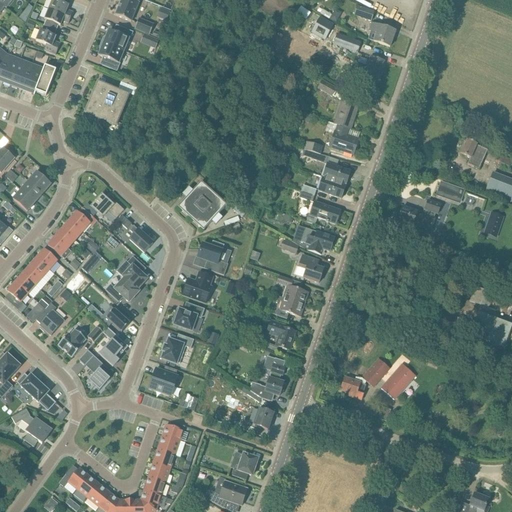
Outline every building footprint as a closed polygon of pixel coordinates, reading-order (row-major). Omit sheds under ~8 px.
[(67,5),(68,0),(55,0),(54,0),(52,0),(49,10),(71,19),(73,13),(67,11),(69,6),(67,5)] [(139,3),(131,0),(121,0),(115,16),(131,22),(139,3)] [(374,13),(357,7),(354,16),(371,21),(374,13)] [(69,24),(71,19),(49,10),(45,20),(46,21),(44,26),(56,31),(58,26),(60,26),(62,22),(69,24)] [(163,10),(159,19),(167,22),(170,13),(163,10)] [(320,14),(329,19),(331,15),(322,10),(320,14)] [(312,31),(326,39),(334,25),(320,17),(312,31)] [(154,25),(139,19),(135,29),(150,36),(154,25)] [(32,30),(35,24),(29,21),(26,28),(32,30)] [(395,32),(372,24),(369,31),(377,34),(374,43),(380,44),(390,48),(390,47),(388,47),(391,39),(393,39),(395,32)] [(54,36),(56,31),(44,26),(42,32),(40,31),(36,41),(46,46),(44,51),(56,56),(60,45),(54,42),(56,37),(54,36)] [(102,43),(124,52),(129,40),(130,41),(133,33),(118,27),(115,34),(109,31),(107,36),(104,38),(102,43)] [(151,38),(144,35),(141,42),(149,45),(151,38)] [(338,35),(334,44),(356,52),(360,43),(338,35)] [(16,42),(14,48),(21,50),(23,44),(16,42)] [(124,52),(102,43),(100,48),(101,51),(99,56),(105,59),(102,66),(117,72),(120,64),(119,64),(124,52)] [(2,82),(11,85),(21,61),(7,55),(0,70),(0,79),(3,81),(2,82)] [(380,73),(384,62),(371,57),(363,78),(378,83),(381,74),(380,73)] [(23,89),(32,66),(21,61),(11,85),(19,89),(20,87),(23,89)] [(26,91),(34,94),(43,70),(32,66),(23,89),(26,90),(26,91)] [(43,70),(34,94),(34,95),(34,96),(36,92),(46,96),(56,71),(45,67),(43,70)] [(137,89),(139,84),(124,78),(122,82),(118,91),(129,96),(134,98),(137,89)] [(333,96),(336,89),(322,80),(318,89),(332,98),(333,96)] [(98,83),(85,114),(116,127),(129,96),(118,91),(98,83)] [(338,126),(349,130),(350,130),(358,107),(342,102),(334,125),(338,126)] [(298,121),(310,125),(312,118),(300,115),(298,121)] [(349,130),(338,126),(334,125),(328,123),(325,132),(334,134),(329,147),(353,156),(358,140),(347,137),(349,130)] [(488,150),(467,140),(461,155),(470,159),(468,165),(479,170),(488,150)] [(304,151),(315,154),(320,155),(322,147),(306,142),(304,151)] [(2,150),(0,148),(0,172),(1,174),(14,159),(8,153),(9,152),(5,149),(4,150),(3,149),(2,150)] [(320,155),(315,154),(312,160),(326,165),(328,157),(320,155)] [(509,170),(511,163),(511,160),(503,156),(498,164),(509,170)] [(328,164),(323,178),(345,186),(350,172),(328,164)] [(15,170),(20,174),(24,169),(19,165),(15,170)] [(10,171),(5,177),(9,180),(14,174),(10,171)] [(29,182),(43,194),(51,185),(37,173),(29,182)] [(341,199),(345,186),(323,178),(318,191),(341,199)] [(488,193),(511,201),(511,185),(494,179),(488,193)] [(35,203),(43,194),(29,182),(21,191),(35,203)] [(440,182),(435,196),(441,198),(442,194),(457,199),(461,189),(440,182)] [(227,206),(201,183),(178,208),(204,231),(227,206)] [(301,192),(314,197),(317,190),(304,186),(301,192)] [(27,212),(35,203),(21,191),(13,200),(27,212)] [(312,203),(314,197),(301,192),(299,199),(312,203)] [(102,196),(91,208),(103,218),(108,212),(116,220),(124,211),(115,203),(113,206),(102,196)] [(441,205),(428,200),(423,214),(403,208),(398,221),(413,226),(413,224),(418,225),(417,228),(431,232),(435,219),(434,219),(436,214),(438,215),(441,205)] [(340,212),(314,203),(310,217),(335,225),(340,212)] [(70,222),(82,233),(90,224),(89,224),(94,219),(82,209),(78,214),(77,213),(70,222)] [(491,213),(484,234),(497,239),(504,217),(491,213)] [(118,221),(123,226),(127,221),(127,220),(122,216),(118,221)] [(0,220),(0,245),(1,246),(13,232),(0,221),(0,220)] [(127,221),(123,226),(127,230),(132,224),(127,221)] [(63,230),(75,241),(82,233),(70,222),(63,230)] [(134,226),(130,231),(134,235),(130,240),(144,254),(153,244),(147,239),(151,235),(145,230),(142,234),(134,226)] [(323,250),(329,253),(334,239),(305,229),(301,242),(296,240),(295,244),(308,252),(321,256),(323,250)] [(63,230),(55,238),(68,249),(75,241),(63,230)] [(61,257),(68,249),(55,238),(48,246),(61,257)] [(114,250),(119,245),(111,238),(106,243),(114,250)] [(85,247),(94,255),(99,248),(90,241),(85,247)] [(207,262),(204,269),(224,276),(228,265),(219,262),(224,246),(213,242),(211,247),(203,244),(198,259),(207,262)] [(298,247),(284,243),(282,249),(296,254),(298,247)] [(78,251),(86,258),(90,253),(82,247),(78,251)] [(44,251),(37,259),(49,270),(57,262),(44,251)] [(319,261),(303,255),(299,268),(306,271),(303,278),(319,284),(324,270),(317,267),(319,261)] [(123,277),(138,291),(148,280),(142,274),(146,270),(133,257),(127,263),(132,267),(123,277)] [(42,278),(49,270),(37,259),(30,267),(42,278)] [(75,271),(81,266),(74,260),(69,266),(75,271)] [(87,263),(82,269),(87,274),(92,268),(87,263)] [(252,268),(246,266),(243,274),(250,276),(252,268)] [(22,276),(35,287),(42,278),(30,267),(22,276)] [(66,270),(61,276),(67,281),(72,275),(66,270)] [(188,279),(182,296),(206,304),(212,288),(210,287),(213,278),(199,273),(196,282),(188,279)] [(15,284),(28,295),(35,287),(22,276),(15,284)] [(286,287),(282,298),(305,306),(306,303),(304,303),(308,294),(309,294),(291,288),(293,281),(279,276),(276,284),(286,287)] [(139,292),(138,291),(123,277),(122,278),(124,279),(115,289),(111,285),(105,291),(119,303),(123,298),(129,304),(139,292)] [(58,282),(53,288),(57,292),(62,286),(58,282)] [(28,295),(15,284),(8,292),(21,303),(28,295)] [(234,296),(238,286),(232,284),(228,294),(234,296)] [(486,289),(475,285),(470,301),(481,305),(474,325),(457,319),(453,330),(454,330),(453,331),(469,337),(470,335),(504,347),(511,327),(486,316),(489,308),(506,315),(511,297),(495,291),(493,297),(485,294),(486,289)] [(52,298),(57,292),(53,288),(47,294),(52,298)] [(60,298),(66,303),(72,297),(66,292),(60,298)] [(236,295),(233,303),(239,305),(242,297),(236,295)] [(305,306),(282,298),(278,311),(301,318),(300,317),(303,308),(304,308),(305,306)] [(45,299),(39,305),(45,310),(50,304),(45,299)] [(56,309),(50,304),(45,310),(36,321),(41,325),(40,327),(41,328),(40,329),(44,333),(45,332),(51,337),(64,322),(53,312),(56,309)] [(177,310),(174,318),(177,319),(174,326),(191,332),(197,317),(201,319),(204,310),(188,304),(185,313),(177,310)] [(45,310),(39,305),(34,311),(40,316),(45,310)] [(108,328),(112,324),(122,333),(130,324),(111,307),(99,320),(108,328)] [(271,321),(267,334),(278,337),(276,346),(268,344),(266,350),(276,355),(278,348),(289,352),(296,333),(284,329),(284,326),(271,321)] [(399,322),(397,328),(411,334),(413,327),(399,322)] [(97,327),(87,338),(94,344),(103,333),(97,327)] [(103,334),(112,342),(100,355),(113,367),(119,361),(117,360),(124,352),(117,346),(122,341),(108,329),(103,334)] [(68,335),(58,346),(72,359),(82,348),(81,346),(86,340),(75,331),(70,336),(68,335)] [(209,344),(215,347),(219,336),(213,334),(209,344)] [(167,352),(164,359),(179,365),(186,346),(192,348),(194,340),(179,335),(177,342),(171,340),(169,346),(167,345),(165,351),(167,352)] [(98,392),(99,392),(109,381),(103,376),(108,371),(109,372),(87,351),(78,361),(85,367),(87,365),(96,373),(89,381),(99,390),(98,392)] [(6,356),(3,354),(0,356),(0,361),(1,362),(0,362),(0,383),(1,384),(0,385),(0,401),(13,387),(7,382),(21,367),(7,355),(6,356)] [(441,360),(431,356),(428,364),(437,368),(441,360)] [(373,388),(380,380),(389,370),(390,369),(378,359),(362,378),(373,388)] [(252,383),(250,392),(261,399),(270,402),(272,395),(279,397),(281,391),(284,392),(286,385),(283,384),(284,384),(279,382),(281,376),(283,376),(285,369),(272,365),(270,374),(271,374),(269,379),(266,388),(252,383)] [(402,365),(381,389),(394,401),(415,376),(402,365)] [(156,369),(149,388),(169,396),(178,371),(166,366),(164,372),(156,369)] [(48,412),(56,404),(46,394),(48,392),(31,377),(21,387),(48,412)] [(366,382),(356,378),(354,382),(345,379),(341,391),(348,393),(347,396),(361,401),(366,386),(364,386),(366,382)] [(253,426),(268,431),(274,414),(272,413),(273,410),(267,408),(266,411),(259,409),(253,426)] [(30,417),(26,410),(12,418),(15,424),(22,421),(30,426),(28,434),(24,440),(34,447),(38,442),(42,445),(44,442),(43,441),(45,438),(46,439),(52,431),(36,419),(35,421),(30,417)] [(64,410),(57,418),(62,420),(68,414),(64,410)] [(176,424),(175,429),(166,426),(162,439),(179,445),(184,446),(188,434),(183,433),(185,427),(177,424),(176,424)] [(175,457),(179,445),(162,439),(158,451),(175,457)] [(24,443),(21,447),(28,452),(31,448),(24,443)] [(196,448),(191,446),(187,460),(191,462),(196,448)] [(175,457),(158,451),(153,463),(171,469),(175,457)] [(252,477),(258,460),(243,455),(237,471),(234,471),(232,476),(246,481),(248,476),(252,477)] [(171,469),(153,463),(149,475),(167,481),(171,469)] [(78,492),(90,477),(80,469),(68,483),(78,492)] [(72,478),(68,475),(66,474),(58,484),(61,486),(63,488),(72,478)] [(167,481),(149,475),(145,488),(163,494),(167,481)] [(78,492),(88,500),(100,486),(90,477),(78,492)] [(247,490),(224,482),(221,491),(216,489),(214,493),(209,491),(206,500),(225,510),(228,503),(242,507),(247,490)] [(110,494),(100,486),(88,500),(99,508),(110,494)] [(179,488),(173,486),(170,492),(177,494),(179,488)] [(156,511),(163,494),(145,488),(140,501),(147,511),(156,511)] [(110,511),(119,501),(110,494),(99,508),(103,511),(110,511)] [(488,500),(474,494),(467,511),(485,511),(488,507),(486,506),(488,500)] [(69,498),(65,504),(71,508),(75,503),(69,498)] [(123,511),(123,501),(119,501),(110,511),(123,511)] [(123,511),(136,511),(136,501),(123,501),(123,511)] [(136,501),(136,511),(147,511),(140,501),(136,501)]
